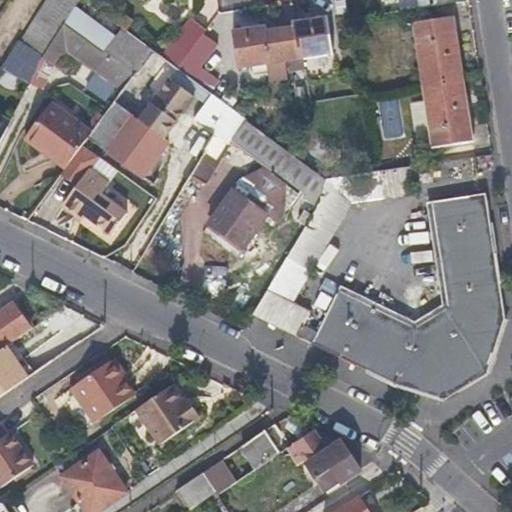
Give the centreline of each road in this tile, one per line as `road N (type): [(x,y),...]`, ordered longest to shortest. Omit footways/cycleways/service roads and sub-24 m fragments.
road 1 (residential): [(0,243),(398,441),(479,511)]
road 2 (residential): [(485,0),(511,163)]
